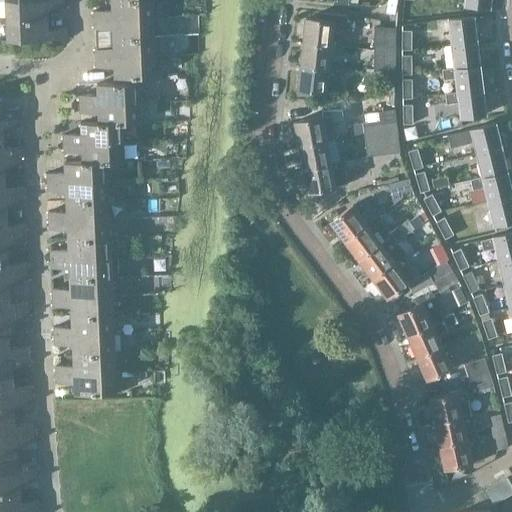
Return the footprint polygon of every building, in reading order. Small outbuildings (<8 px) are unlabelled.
[(0,17),(0,21),(48,18),(48,10),(65,9),(64,0),(40,0),(5,2),(6,17),(0,17)] [(159,1),(158,0),(111,0),(112,11),(94,12),(94,19),(154,17),(153,1),(159,1)] [(345,32),(347,16),(323,13),(322,19),(305,17),(303,41),(332,44),(333,31),(345,32)] [(445,19),(448,44),(474,40),(471,16),(445,19)] [(154,17),(94,19),(95,31),(112,30),(113,37),(154,36),(160,36),(160,33),(154,33),(154,17)] [(7,41),(66,39),(66,29),(48,30),(48,18),(0,21),(0,24),(6,23),(7,41)] [(383,27),(374,27),(373,41),(383,42),(383,27)] [(383,49),(394,49),(395,49),(396,27),(383,27),(383,42),(383,49)] [(411,49),(411,30),(401,30),(401,49),(411,49)] [(95,50),(96,58),(155,55),(155,39),(161,39),(160,36),(154,36),(113,37),(113,49),(95,50)] [(448,44),(451,68),(477,64),(474,40),(448,44)] [(329,67),(332,44),(303,41),(300,64),(329,67)] [(383,49),(383,42),(373,41),(373,56),(383,56),(383,49)] [(395,49),(394,49),(383,49),(383,56),(383,70),(383,75),(395,75),(395,49)] [(156,72),(155,55),(96,58),(96,69),(114,68),(114,78),(156,76),(156,75),(162,75),(162,71),(156,72)] [(401,55),(401,74),(411,74),(411,55),(401,55)] [(373,70),(383,70),(383,56),(373,56),(373,70)] [(339,69),(329,68),(329,67),(300,64),(298,88),(336,92),(339,69)] [(454,92),(480,88),(477,64),(451,68),(439,70),(440,81),(452,79),(454,92)] [(402,98),(412,98),(411,79),(401,79),(402,98)] [(138,84),(96,86),(97,95),(79,96),(80,105),(139,102),(138,86),(144,86),(144,82),(138,82),(138,84)] [(483,113),(480,88),(454,92),(442,94),(443,105),(455,103),(457,116),(483,113)] [(0,120),(20,119),(20,109),(2,110),(2,100),(0,100),(0,120)] [(98,113),(99,123),(99,124),(122,123),(140,123),(146,122),(146,118),(140,118),(139,102),(80,105),(80,114),(98,113)] [(402,123),(412,123),(412,104),(402,104),(402,123)] [(374,132),(385,131),(397,129),(394,109),(371,112),(373,126),(374,132)] [(371,112),(363,113),(361,113),(363,127),(373,126),(371,112)] [(294,122),(299,145),(334,139),(332,128),(326,130),(323,116),(294,122)] [(21,128),(20,119),(0,120),(0,137),(4,137),(3,129),(21,128)] [(501,148),(501,147),(505,145),(502,132),(497,133),(495,122),(447,134),(450,146),(472,141),(475,154),(501,148)] [(122,123),(99,124),(99,123),(81,124),(81,135),(63,135),(63,145),(123,142),(122,125),(128,125),(128,124),(140,123),(122,123)] [(375,139),(374,132),(373,126),(363,127),(365,141),(375,139)] [(397,129),(385,131),(374,132),(375,139),(377,155),(400,152),(397,129)] [(350,144),(348,136),(334,139),(299,145),(303,169),(339,162),(337,146),(350,144)] [(0,156),(22,156),(21,148),(4,148),(4,137),(0,137),(0,156)] [(367,156),(377,155),(375,139),(365,141),(367,156)] [(124,157),(123,142),(63,145),(64,154),(82,153),(82,163),(106,162),(106,163),(112,163),(124,162),(124,161),(130,161),(130,157),(124,157)] [(422,166),(417,148),(407,151),(413,169),(422,166)] [(507,171),(501,148),(475,154),(481,177),(507,171)] [(22,156),(0,156),(0,175),(5,176),(5,167),(22,166),(22,156)] [(342,161),(339,162),(303,169),(307,192),(347,183),(342,161)] [(47,174),(48,183),(107,181),(106,164),(112,164),(112,163),(106,163),(106,162),(82,163),(64,163),(65,173),(47,174)] [(420,192),(429,189),(423,171),(414,174),(420,192)] [(511,179),(509,181),(507,171),(481,177),(470,180),(472,190),(483,187),(487,201),(511,194),(511,179)] [(6,187),(5,176),(0,175),(0,194),(24,194),(23,186),(6,187)] [(393,204),(403,197),(401,193),(413,190),(409,178),(388,184),(393,204)] [(66,202),(108,200),(114,200),(114,196),(108,196),(107,181),(48,183),(48,193),(66,192),(66,202)] [(7,206),(24,205),(24,194),(0,194),(0,214),(7,214),(7,206)] [(432,215),(440,210),(431,194),(423,198),(432,215)] [(511,220),(511,194),(487,201),(493,225),(511,220)] [(114,200),(108,200),(66,202),(67,212),(49,213),(49,222),(109,219),(108,202),(114,202),(114,200)] [(360,213),(354,204),(330,222),(344,241),(377,216),(370,206),(360,213)] [(0,233),(25,233),(24,225),(8,225),(7,214),(0,214),(0,233)] [(405,253),(396,242),(423,222),(417,215),(409,221),(407,218),(389,232),(387,234),(388,236),(358,260),(372,278),(395,260),(405,253)] [(358,260),(388,236),(387,234),(389,232),(377,216),(344,241),(358,260)] [(444,217),(435,221),(444,238),(453,234),(444,217)] [(68,240),(110,238),(115,238),(115,234),(109,234),(109,219),(49,222),(49,231),(67,230),(68,240)] [(511,231),(490,237),(490,238),(478,241),(481,251),(493,248),(496,261),(511,257),(511,231)] [(8,244),(25,243),(25,233),(0,233),(0,252),(8,253),(8,244)] [(115,238),(110,238),(68,240),(68,251),(50,251),(51,260),(110,258),(110,241),(115,241),(115,238)] [(459,270),(468,265),(460,248),(451,252),(459,270)] [(406,255),(405,253),(395,260),(372,278),(386,297),(419,273),(411,262),(417,257),(412,250),(406,255)] [(0,271),(27,271),(27,263),(9,264),(8,253),(0,252),(0,271)] [(511,257),(496,261),(502,285),(511,282),(511,257)] [(111,273),(110,258),(51,260),(51,269),(69,268),(70,278),(117,276),(117,273),(111,273)] [(426,271),(433,281),(451,270),(445,259),(426,271)] [(458,281),(451,270),(433,281),(439,292),(458,281)] [(27,282),(27,271),(0,271),(0,291),(10,291),(10,282),(27,282)] [(470,292),(479,288),(470,271),(462,275),(470,292)] [(117,279),(117,276),(70,278),(70,289),(52,289),(53,299),(112,296),(111,279),(117,279)] [(511,282),(502,285),(508,308),(511,307),(511,282)] [(457,286),(448,290),(455,308),(464,304),(457,286)] [(10,291),(0,291),(0,310),(29,309),(28,301),(11,302),(10,291)] [(397,314),(407,335),(454,315),(453,312),(444,317),(433,292),(418,299),(420,303),(397,314)] [(488,311),(481,294),(472,297),(479,315),(488,311)] [(113,311),(112,296),(53,299),(53,308),(71,307),(71,317),(119,315),(119,311),(113,311)] [(471,308),(454,315),(407,335),(417,357),(443,345),(438,335),(448,331),(446,328),(474,316),(471,308)] [(0,331),(12,331),(11,321),(29,320),(29,309),(0,310),(0,331)] [(53,328),(54,337),(114,334),(113,317),(119,317),(119,315),(71,317),(72,327),(53,328)] [(496,335),(490,317),(481,320),(487,338),(496,335)] [(115,353),(120,353),(120,349),(115,349),(114,334),(54,337),(54,346),(72,345),(73,355),(115,353)] [(10,348),(9,338),(0,339),(0,358),(28,357),(28,347),(10,348)] [(453,367),(443,345),(417,357),(426,379),(453,367)] [(501,352),(491,355),(496,373),(505,371),(501,352)] [(120,353),(115,353),(73,355),(73,365),(56,366),(56,375),(116,372),(115,355),(120,355),(120,353)] [(29,367),(28,357),(0,358),(0,378),(12,377),(11,368),(29,367)] [(467,375),(487,368),(488,368),(485,358),(464,365),(467,375)] [(493,385),(488,368),(487,368),(467,375),(472,392),(493,385)] [(122,392),(122,387),(116,388),(116,372),(56,375),(56,384),(74,383),(75,395),(117,393),(116,392),(122,392)] [(511,394),(506,376),(497,378),(501,396),(511,394)] [(0,397),(31,395),(31,386),(13,387),(12,377),(0,378),(0,397)] [(429,399),(434,422),(471,414),(468,399),(466,391),(461,392),(458,392),(429,399)] [(0,416),(15,416),(14,405),(32,404),(31,395),(0,397),(0,416)] [(511,420),(511,400),(503,403),(508,421),(511,420)] [(434,422),(439,445),(476,437),(471,414),(434,422)] [(493,434),(503,431),(499,415),(489,417),(493,434)] [(0,434),(34,432),(33,425),(16,426),(15,416),(0,416),(0,434)] [(507,447),(503,431),(493,434),(496,449),(507,447)] [(17,443),(34,442),(34,432),(0,434),(0,453),(17,452),(17,443)] [(476,437),(439,445),(444,468),(460,465),(462,474),(472,472),(470,463),(484,460),(481,446),(485,445),(483,436),(476,437)] [(18,464),(17,452),(0,453),(0,472),(37,470),(36,462),(18,464)] [(0,492),(20,491),(20,482),(38,481),(37,470),(0,472),(0,492)] [(511,484),(507,476),(485,489),(494,503),(511,492),(511,484)] [(20,491),(0,492),(0,511),(39,508),(39,501),(21,502),(20,491)]
